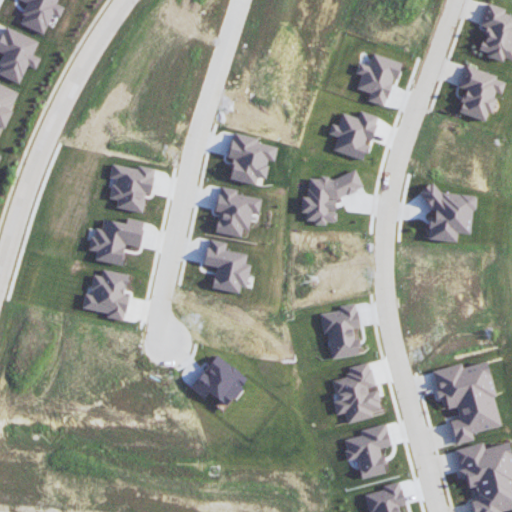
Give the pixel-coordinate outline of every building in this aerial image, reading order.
[(480,26),(485,27),(478,53),(503,60),(504,58),(511,60),(511,16),(504,14),(505,9),(487,3),(480,26)] [(38,41),(4,27),(0,36),(0,52),(3,54),(0,61),(0,75),(19,83),(27,66),(36,69),(40,58),(33,55),(38,41)] [(400,62),(372,53),(368,66),(359,63),(355,73),(361,75),(356,89),(369,93),(367,101),(385,107),(400,62)] [(458,113),(485,121),(487,112),(490,113),(496,93),(501,94),(505,79),(464,67),(458,87),(465,89),(458,113)] [(0,134),(18,91),(0,83),(0,134)] [(473,195),(435,193),(435,185),(429,184),(425,239),(456,241),(456,233),(471,234),(473,195)] [(261,199),(236,194),(236,189),(220,186),(215,211),(219,212),(215,232),(240,237),(242,228),(248,230),(252,212),(258,213),(261,199)] [(238,293),(239,286),(246,287),(250,264),(245,263),(247,254),(225,250),(226,242),(208,239),(204,265),(215,267),(212,289),(238,293)] [(82,310),(124,318),(129,296),(125,295),(129,274),(103,269),(101,276),(94,275),(90,294),(85,293),(82,310)] [(502,426),(486,361),(462,367),(461,364),(431,371),(438,400),(445,399),(447,410),(456,408),(459,419),(450,421),(455,444),(474,440),(472,433),(502,426)] [(390,446),(385,424),(360,430),(361,436),(342,440),(347,461),(357,459),(361,478),(385,473),(380,448),(390,446)] [(473,511),(500,511),(511,508),(511,455),(509,442),(484,448),(482,442),(454,449),(459,470),(457,471),(459,480),(466,478),(468,489),(474,487),(477,499),(470,501),(473,511)] [(401,511),(400,506),(405,505),(400,484),(364,493),(368,511),(401,511)]
